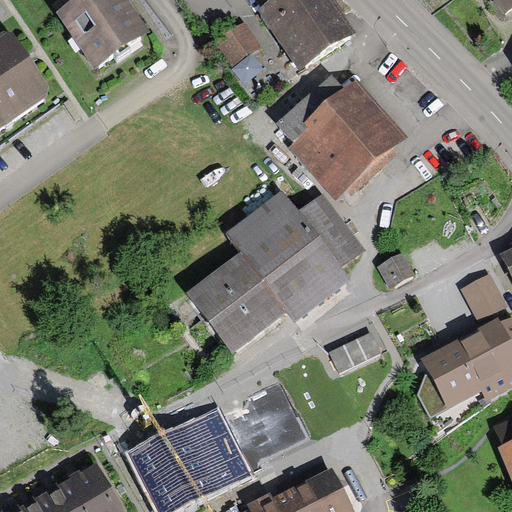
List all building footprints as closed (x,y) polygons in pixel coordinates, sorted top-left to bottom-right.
[(128,0),(76,0),(56,14),(95,69),(150,31),(128,0)] [(334,0),(281,0),(261,13),(300,72),(358,35),(334,0)] [(511,0),(495,0),(506,13),(511,8),(511,0)] [(262,48),(244,22),(213,43),(231,69),(262,48)] [(8,35),(0,39),(0,128),(49,96),(26,61),(8,35)] [(256,99),(278,85),(258,52),(236,66),(256,99)] [(329,73),(276,122),(296,144),(291,148),(338,199),(348,190),(352,195),(397,154),(392,149),(408,135),(357,79),(345,90),(329,73)] [(241,253),(188,293),(213,325),(234,352),(287,312),(297,325),(353,282),(340,265),(362,248),(322,195),(299,213),(282,192),(227,234),(241,253)] [(511,248),(501,254),(511,276),(511,248)] [(416,277),(405,256),(379,270),(390,291),(416,277)] [(462,290),(479,322),(507,307),(491,275),(462,290)] [(511,317),(501,323),(499,318),(479,329),(480,332),(461,342),(460,340),(449,346),(423,360),(430,373),(426,376),(418,395),(431,420),(480,395),(486,405),(511,391),(511,317)] [(371,333),(330,352),(340,373),(380,354),(371,333)] [(286,449),(343,433),(335,403),(277,418),(286,449)] [(187,426),(133,453),(162,511),(171,511),(248,474),(217,411),(187,426)] [(511,425),(500,430),(508,450),(503,453),(511,474),(511,425)] [(125,511),(97,462),(75,474),(51,488),(28,501),(9,511),(8,511),(125,511)] [(348,511),(328,472),(250,511),(348,511)]
